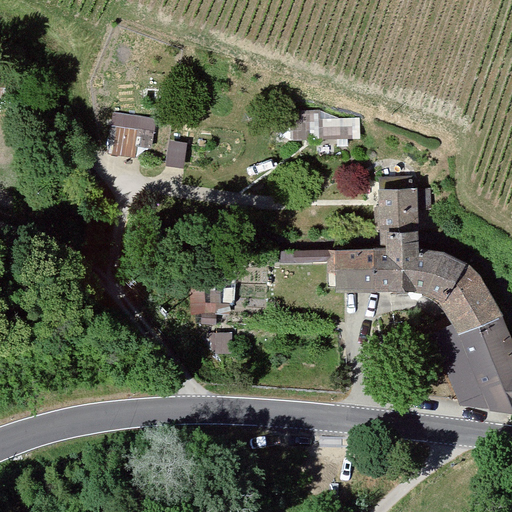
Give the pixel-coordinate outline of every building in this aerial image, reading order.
[(21,61),(0,61),(0,105),(10,105),(10,97),(21,97),(21,61)] [(323,114),(297,114),(296,139),(323,140),(323,114)] [(157,121),(116,115),(114,128),(141,131),(155,134),(157,121)] [(358,124),(323,122),(323,140),(358,141),(358,124)] [(141,131),(114,128),(110,156),(137,160),(141,131)] [(399,249),(342,250),(343,292),(419,291),(447,302),(458,327),(434,338),(464,409),(511,413),(511,333),(491,281),(466,257),(439,251),(429,225),(429,190),(386,191),(386,230),(399,230),(399,249)] [(229,273),(186,282),(194,316),(236,306),(229,273)]
